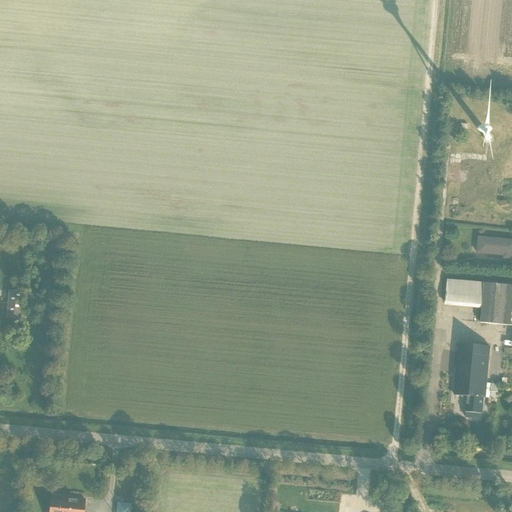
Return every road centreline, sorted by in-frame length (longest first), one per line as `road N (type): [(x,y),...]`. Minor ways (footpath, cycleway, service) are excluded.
road 1 (unclassified): [(511,478),(0,430)]
road 2 (track): [(437,0),(394,467)]
